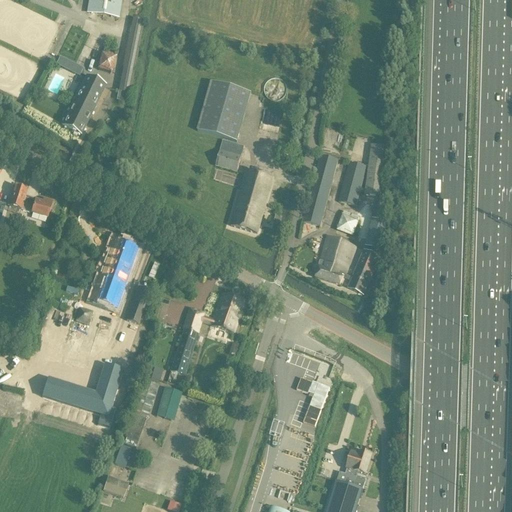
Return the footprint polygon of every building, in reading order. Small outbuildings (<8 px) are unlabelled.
[(88,0),(87,12),(119,17),(121,0),(88,0)] [(131,22),(116,103),(130,106),(144,24),(131,22)] [(112,74),(116,58),(102,54),(97,71),(100,71),(99,73),(103,75),(104,75),(105,72),(112,74)] [(60,57),(57,64),(81,76),(84,68),(60,57)] [(78,83),(81,76),(56,66),(54,72),(78,83)] [(86,77),(62,126),(81,135),(105,87),(86,77)] [(212,83),(198,132),(237,144),(251,95),(212,83)] [(286,95),(285,91),(284,89),(283,88),(281,86),(280,85),(278,84),(276,84),(272,85),(270,86),(268,87),(265,90),(265,94),(265,97),(265,99),(267,102),(271,104),(272,105),(275,105),(277,105),(280,104),(282,102),(284,100),(285,99),(286,95)] [(281,131),(282,113),(267,112),(266,130),(281,131)] [(223,142),(216,167),(237,173),(244,148),(223,142)] [(365,196),(381,198),(388,149),(372,146),(365,196)] [(302,224),(320,228),(338,162),(320,158),(302,224)] [(338,204),(355,208),(366,169),(349,164),(338,204)] [(247,172),(231,228),(257,235),(273,180),(247,172)] [(21,211),(25,199),(27,192),(14,188),(8,207),(9,207),(8,212),(19,215),(21,211)] [(25,199),(21,211),(47,219),(52,203),(44,200),(42,204),(35,202),(34,207),(29,206),(31,201),(25,199)] [(363,232),(365,221),(344,213),(337,231),(353,237),(356,229),(363,232)] [(368,249),(381,254),(386,223),(373,221),(368,249)] [(344,279),(347,280),(349,277),(345,275),(349,267),(356,248),(326,238),(315,279),(340,287),(344,279)] [(104,248),(110,251),(96,289),(86,286),(83,295),(93,298),(91,302),(116,311),(117,310),(138,250),(113,241),(112,243),(106,241),(104,248)] [(349,277),(347,280),(351,282),(348,290),(364,296),(380,257),(364,251),(352,278),(349,277)] [(150,292),(139,288),(126,322),(138,326),(150,292)] [(222,294),(213,321),(203,317),(204,315),(189,310),(183,331),(184,331),(170,373),(185,377),(198,335),(197,335),(201,323),(211,326),(210,327),(233,335),(234,334),(239,320),(241,314),(245,302),(222,294)] [(58,372),(72,377),(93,314),(80,309),(76,321),(75,321),(58,372)] [(103,363),(112,318),(100,316),(90,361),(103,363)] [(109,367),(104,366),(103,369),(103,372),(102,371),(100,378),(97,388),(95,394),(93,394),(87,393),(87,392),(84,391),(83,391),(78,390),(78,389),(74,388),(68,387),(68,386),(65,385),(64,385),(58,384),(59,383),(51,380),(51,381),(49,380),(47,379),(46,384),(47,384),(44,394),(43,394),(41,398),(42,399),(51,401),(69,407),(89,413),(100,417),(97,426),(109,430),(115,410),(112,409),(111,409),(112,407),(117,391),(123,372),(118,370),(118,371),(109,368),(109,367)] [(161,381),(163,370),(155,368),(153,379),(161,381)] [(309,398),(313,400),(304,423),(315,428),(329,390),(301,379),(297,390),(310,395),(309,398)] [(125,440),(126,441),(124,446),(136,450),(146,422),(158,387),(144,382),(132,417),(131,417),(124,435),(126,436),(125,440)] [(160,407),(175,411),(181,393),(166,389),(160,407)] [(356,511),(359,503),(362,494),(367,479),(368,476),(366,475),(371,456),(360,453),(359,456),(351,453),(347,468),(346,470),(347,470),(345,475),(343,475),(340,474),(339,478),(337,482),(337,483),(336,483),(326,511),(356,511)] [(111,466),(118,468),(119,465),(126,466),(126,461),(120,460),(121,460),(113,458),(111,466)] [(108,478),(103,493),(123,500),(127,485),(108,478)]
